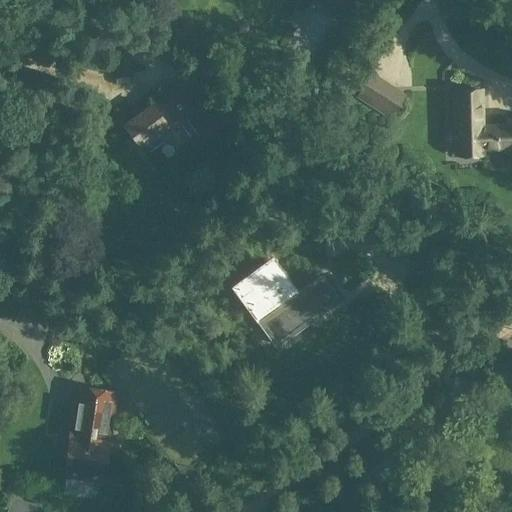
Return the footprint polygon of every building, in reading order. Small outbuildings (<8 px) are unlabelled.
[(316,0),(336,10),(341,0),(316,0)] [(342,11),(363,23),(368,14),(347,3),(342,11)] [(187,121),(197,134),(221,116),(210,100),(198,108),(180,84),(153,104),(152,103),(126,123),(140,143),(167,124),(172,131),(187,121)] [(511,118),(511,124),(484,125),(484,89),(452,89),(453,156),(485,156),(485,147),(511,146),(511,118)] [(221,116),(195,135),(206,151),(233,132),(221,116)] [(335,270),(358,260),(348,234),(324,243),(335,270)] [(261,320),(277,342),(339,298),(323,276),(299,292),(273,255),(231,285),(257,323),(261,320)] [(88,327),(122,336),(126,324),(92,314),(88,327)] [(71,433),(65,473),(102,479),(116,391),(74,384),(66,432),(71,433)]
